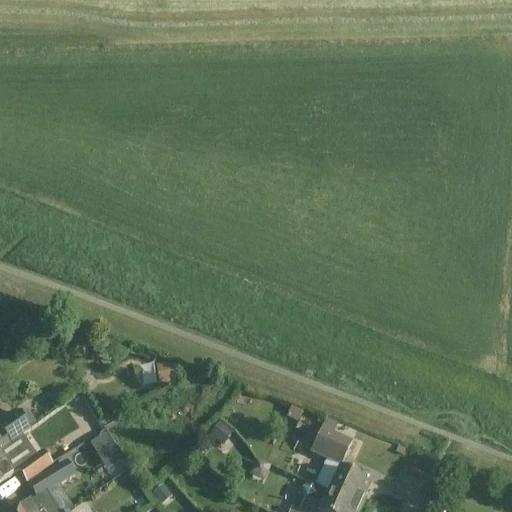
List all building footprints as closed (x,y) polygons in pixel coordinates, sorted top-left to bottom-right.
[(10,331),(27,349),(40,337),(22,319),(10,331)] [(61,328),(58,339),(71,344),(75,332),(61,328)] [(59,341),(56,350),(67,353),(69,344),(59,341)] [(157,365),(140,367),(142,386),(158,385),(157,365)] [(165,367),(167,385),(179,383),(177,365),(165,367)] [(0,451),(20,438),(22,436),(29,431),(37,425),(28,411),(19,416),(18,414),(0,426),(0,431),(3,436),(0,438),(0,451)] [(336,428),(325,423),(316,441),(311,452),(310,454),(326,462),(340,469),(352,444),(332,435),(336,428)] [(206,441),(213,446),(215,442),(221,447),(231,434),(219,425),(206,441)] [(0,451),(0,485),(13,477),(12,476),(18,472),(38,458),(22,436),(20,438),(0,451)] [(105,437),(90,446),(99,462),(115,452),(105,437)] [(308,437),(302,448),(311,452),(316,441),(308,437)] [(38,458),(18,472),(27,484),(52,466),(44,454),(38,458)] [(314,488),(328,495),(360,509),(370,487),(338,472),(340,469),(326,462),(314,488)] [(36,501),(16,511),(57,511),(46,495),(74,478),(66,464),(28,487),(36,500),(35,501),(36,501)] [(163,486),(152,495),(158,503),(169,495),(163,486)] [(311,487),(310,487),(302,490),(305,498),(298,511),(293,511),(290,511),(289,511),(358,511),(360,509),(328,495),(314,488),(311,487)]
